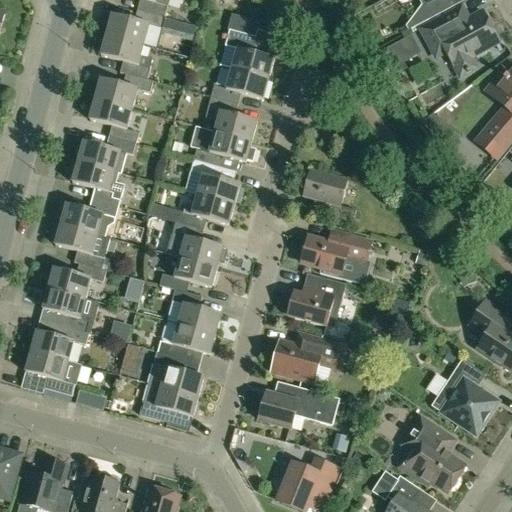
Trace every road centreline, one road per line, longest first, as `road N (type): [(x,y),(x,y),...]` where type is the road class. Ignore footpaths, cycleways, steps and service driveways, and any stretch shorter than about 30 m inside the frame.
road 1 (unclassified): [(210,472),(270,243),(266,221),(297,97),(322,88)]
road 2 (unclassified): [(0,249),(67,0)]
road 3 (unclassified): [(210,472),(0,412)]
